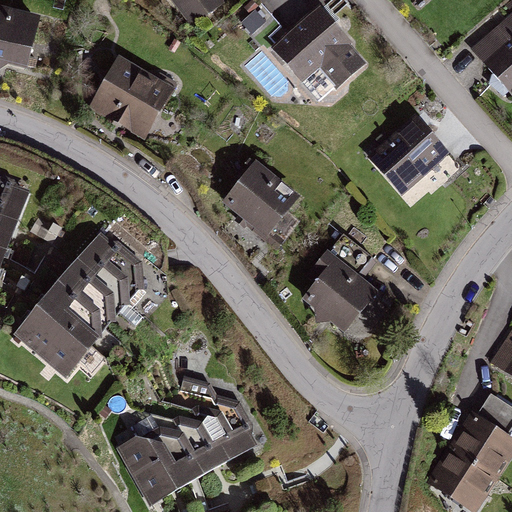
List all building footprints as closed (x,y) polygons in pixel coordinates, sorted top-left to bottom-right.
[(171,0),(193,28),(225,3),(222,0),(171,0)] [(245,9),(251,16),(259,9),(253,2),(245,9)] [(42,19),(0,8),(0,71),(9,66),(29,71),(42,19)] [(320,9),(271,54),(302,87),(322,70),(339,90),(368,66),(351,47),(353,45),(320,9)] [(511,12),(470,49),(511,97),(511,12)] [(261,27),(252,17),(241,26),(250,37),(261,27)] [(177,92),(120,57),(90,108),(147,142),(177,92)] [(416,113),(365,155),(397,194),(449,152),(416,113)] [(305,202),(259,164),(224,206),(279,251),(302,224),(292,216),(305,202)] [(0,175),(0,282),(33,192),(18,188),(15,181),(0,175)] [(113,244),(103,235),(16,335),(67,380),(146,290),(144,264),(119,243),(113,244)] [(382,294),(330,253),(312,277),(322,285),(305,302),(317,312),(318,326),(333,324),(348,337),(382,294)] [(511,330),(491,363),(511,376),(511,330)] [(140,440),(118,450),(153,509),(260,449),(254,436),(255,427),(241,403),(218,397),(212,386),(184,378),(180,391),(163,403),(192,411),(208,418),(203,425),(181,419),(174,422),(155,417),(135,428),(140,440)] [(477,414),(472,411),(426,481),(474,511),(475,511),(511,455),(511,437),(509,436),(511,430),(511,406),(490,393),(477,414)]
